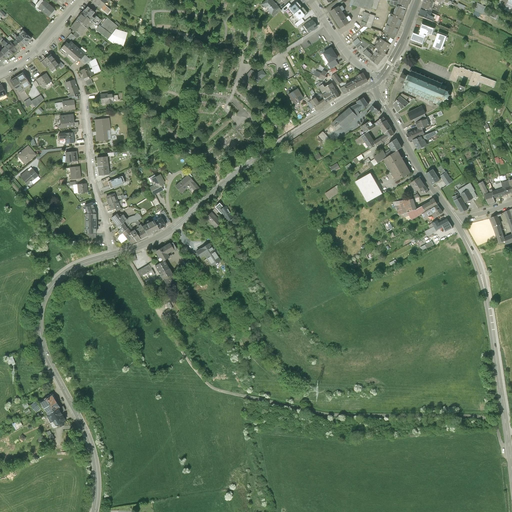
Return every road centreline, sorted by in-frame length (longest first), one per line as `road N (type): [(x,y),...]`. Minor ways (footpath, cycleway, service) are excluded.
road 1 (track): [(509,449),(483,417),(322,414),(208,388),(123,251)]
road 2 (tertiary): [(375,82),(249,162),(176,226),(114,253)]
road 3 (tertiary): [(114,253),(60,276),(39,312),(45,353),(94,459),(94,511)]
road 4 (tertiary): [(454,220),(485,292),(511,475)]
road 5 (residential): [(114,253),(94,190),(77,78),(44,41)]
road 6 (tertiary): [(375,82),(454,220)]
road 7 (track): [(109,243),(68,239),(0,173)]
